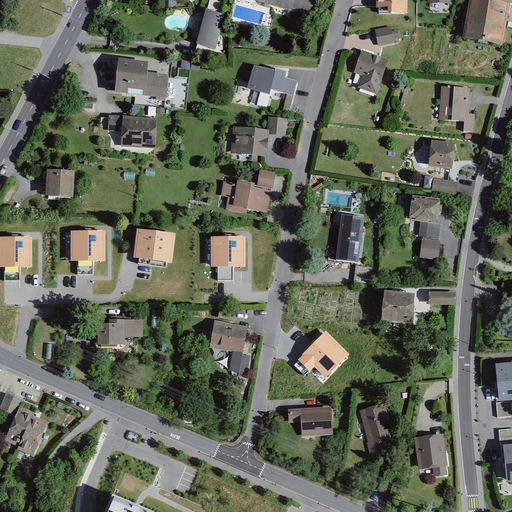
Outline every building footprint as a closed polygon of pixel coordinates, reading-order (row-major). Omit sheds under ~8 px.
[(315,0),(254,0),(254,1),(292,11),(293,9),(312,14),(315,0)] [(407,0),(376,0),(376,8),(379,8),(378,13),(407,14),(407,0)] [(486,0),(471,0),(464,41),(503,49),(511,5),(486,0)] [(226,18),(208,13),(198,48),(216,53),(226,18)] [(392,27),(375,30),(379,46),(395,43),(392,27)] [(389,60),(361,51),(354,73),(362,76),(358,88),(377,94),(389,60)] [(149,63),(118,60),(115,94),(167,98),(169,74),(148,73),(149,63)] [(275,71),(254,65),(248,89),(270,95),(271,90),(294,96),(298,81),(285,78),(287,72),(276,69),(275,71)] [(471,90),(442,88),(439,120),(465,122),(464,131),(474,132),(475,114),(469,114),(471,90)] [(123,116),(109,115),(107,131),(122,132),(123,116)] [(158,119),(123,116),(122,132),(121,146),(156,149),(158,119)] [(269,130),(269,135),(285,137),(287,119),(269,117),(267,130),(269,130)] [(267,130),(233,127),(231,153),(267,156),(269,135),(269,130),(267,130)] [(455,145),(431,143),(428,167),(452,169),(455,145)] [(72,198),(75,172),(47,169),(45,196),(72,198)] [(260,170),(256,188),(272,191),(275,173),(260,170)] [(434,178),(432,190),(457,193),(459,182),(434,178)] [(268,214),(272,191),(256,188),(254,188),(255,184),(237,181),(237,184),(223,182),(221,197),(228,198),(226,210),(247,213),(247,210),(268,214)] [(440,201),(412,197),(409,221),(421,222),(438,224),(438,221),(440,201)] [(364,218),(342,215),(335,260),(358,263),(364,218)] [(438,224),(421,222),(419,237),(440,239),(442,221),(438,221),(438,224)] [(176,234),(137,230),(134,259),(172,264),(176,234)] [(105,232),(71,232),(71,262),(105,261),(105,232)] [(32,238),(0,237),(0,268),(32,268),(32,238)] [(246,237),(211,237),(211,268),(245,268),(246,237)] [(422,240),(420,258),(438,260),(441,242),(422,240)] [(428,291),(428,303),(454,304),(454,292),(428,291)] [(416,298),(386,295),(384,322),(414,324),(416,298)] [(218,318),(234,320),(236,310),(220,307),(218,318)] [(98,320),(98,346),(125,346),(125,337),(143,337),(143,320),(98,320)] [(248,329),(215,323),(210,350),(244,355),(248,329)] [(347,356),(324,333),(298,359),(310,371),(314,366),(326,377),(347,356)] [(243,358),(243,356),(233,354),(229,374),(239,376),(243,358)] [(252,359),(243,358),(239,376),(239,379),(247,381),(252,359)] [(511,363),(496,365),(500,402),(511,400),(511,363)] [(6,393),(0,406),(0,409),(15,416),(19,407),(21,400),(6,393)] [(387,402),(360,410),(370,446),(397,438),(387,402)] [(496,403),(498,418),(511,416),(511,410),(511,402),(496,403)] [(15,416),(4,441),(19,447),(33,416),(34,413),(19,407),(15,416)] [(332,437),(331,409),(291,410),(291,424),(300,423),(300,438),(332,437)] [(33,416),(19,447),(18,449),(33,455),(48,422),(33,416)] [(511,428),(499,430),(500,445),(511,443),(511,428)] [(444,433),(415,437),(420,470),(432,469),(433,478),(449,476),(444,433)] [(148,511),(115,498),(108,511),(148,511)]
